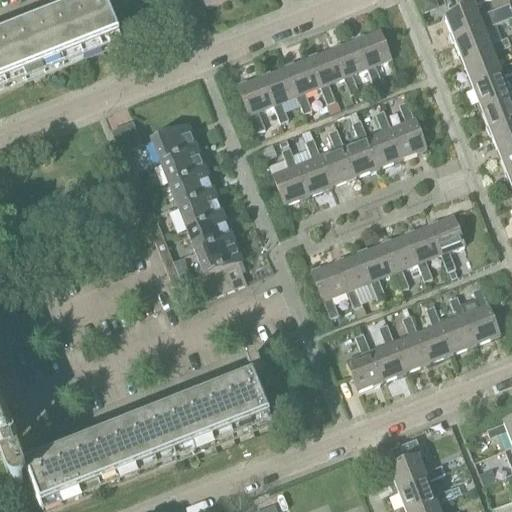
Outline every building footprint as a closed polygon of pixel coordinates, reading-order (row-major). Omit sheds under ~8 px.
[(104,0),(0,41),(0,89),(121,41),(104,1),(105,0),(104,0)] [(202,0),(207,12),(236,0),(202,0)] [(453,0),(460,14),(470,10),(466,0),(453,0)] [(466,0),(470,10),(474,9),(475,8),(481,6),(478,0),(466,0)] [(460,14),(444,20),(454,45),(484,33),(511,22),(511,14),(509,8),(485,17),(487,23),(481,25),(475,8),(474,9),(470,10),(460,14)] [(484,33),(454,45),(463,69),(494,57),(484,33)] [(391,64),(379,34),(355,44),(367,74),(391,64)] [(497,46),(501,54),(510,50),(511,50),(507,42),(497,46)] [(367,74),(355,44),(332,53),(344,83),(367,74)] [(344,83),(332,53),(308,62),(320,92),(344,83)] [(494,57),(463,69),(473,93),(503,80),(494,57)] [(320,92),(308,62),(285,71),(297,102),(320,92)] [(297,102),(285,71),(261,81),(273,111),(297,102)] [(382,87),(378,77),(370,81),(374,90),(382,87)] [(511,102),(503,80),(473,93),(482,116),(511,104),(511,102)] [(273,111),(261,81),(237,90),(249,121),(273,111)] [(359,96),(355,86),(346,90),(350,100),(359,96)] [(335,106),(331,96),(323,99),(327,109),(335,106)] [(511,104),(482,116),(491,139),(511,130),(511,104)] [(312,115),(308,105),(300,108),(303,118),(312,115)] [(411,116),(407,106),(399,109),(399,110),(403,119),(411,116)] [(288,124),(285,114),(276,118),(276,119),(280,128),(288,125),(288,124)] [(387,125),(384,115),(375,119),(379,129),(387,125)] [(261,125),(261,124),(253,127),(257,137),(265,134),(261,125)] [(406,127),(391,133),(403,162),(426,153),(414,124),(406,127)] [(133,125),(111,134),(120,157),(129,153),(129,154),(143,149),(133,125)] [(364,135),(360,125),(352,128),(352,129),(356,138),(364,135)] [(151,145),(160,166),(197,152),(188,130),(151,145)] [(511,130),(491,139),(500,163),(511,158),(511,130)] [(379,172),(403,162),(391,133),(382,136),(368,142),(379,172)] [(310,134),(302,137),(305,147),(314,144),(310,134)] [(337,135),(337,134),(328,137),(332,147),(341,144),(337,135)] [(344,152),(356,181),(379,172),(368,142),(344,152)] [(286,143),(277,147),(279,152),(288,148),(286,143)] [(305,147),(308,153),(293,159),(294,163),(297,170),(309,199),(333,190),(321,160),(314,144),(305,147)] [(160,166),(168,189),(206,174),(197,152),(160,166)] [(321,160),(333,190),(356,181),(344,152),(335,155),(321,160)] [(129,153),(120,157),(128,178),(137,175),(129,154),(129,153)] [(285,166),(294,163),(293,159),(290,153),(281,156),(285,166)] [(511,158),(500,163),(510,187),(511,185),(511,158)] [(297,170),(273,179),(284,209),(309,199),(297,170)] [(168,189),(177,212),(215,197),(206,174),(168,189)] [(146,198),(137,175),(128,178),(137,201),(146,198)] [(177,212),(186,234),(224,219),(215,197),(177,212)] [(155,220),(146,198),(137,201),(146,224),(155,220)] [(186,234),(195,256),(233,242),(224,219),(186,234)] [(164,242),(155,220),(146,224),(155,246),(164,242)] [(441,260),(465,251),(453,221),(429,230),(441,260)] [(441,260),(429,230),(406,240),(417,269),(441,260)] [(417,269),(406,240),(382,249),(394,278),(417,269)] [(172,265),(164,242),(155,246),(163,268),(172,265)] [(242,265),(233,242),(195,256),(204,280),(215,275),(226,271),(237,267),(242,265)] [(394,278),(382,249),(359,258),(371,288),(394,278)] [(359,258),(335,268),(347,297),(371,288),(359,258)] [(456,273),(452,263),(443,266),(447,276),(456,273)] [(182,289),(172,265),(163,268),(173,292),(182,289)] [(242,265),(237,267),(242,277),(246,276),(242,265)] [(242,277),(237,267),(226,271),(235,294),(246,289),(242,277)] [(347,297),(335,268),(311,277),(323,307),(347,297)] [(226,271),(215,275),(224,298),(235,294),(226,271)] [(428,273),(420,276),(420,277),(424,286),(432,283),(428,273)] [(454,274),(449,277),(451,283),(457,281),(454,274)] [(215,275),(204,280),(213,302),(224,298),(215,275)] [(203,306),(213,302),(204,280),(194,284),(203,306)] [(405,282),(397,285),(401,295),(409,292),(406,282),(405,282)] [(386,301),(382,291),(373,294),(377,304),(386,301)] [(464,319),(476,348),(500,339),(488,310),(481,292),(472,295),(475,303),(460,309),(461,311),(464,319)] [(358,300),(350,303),(354,313),(362,310),(358,300)] [(457,302),(457,301),(449,304),(449,305),(453,314),(461,311),(460,309),(457,302)] [(335,310),(326,313),(330,323),(338,320),(339,320),(335,310)] [(432,331),(417,337),(429,367),(452,357),(441,328),(434,310),(425,314),(432,331)] [(441,328),(452,357),(476,348),(464,319),(441,328)] [(414,330),(410,320),(402,323),(406,333),(414,330)] [(389,335),(387,329),(380,332),(379,332),(383,342),(391,339),(389,335)] [(394,346),(406,376),(429,367),(417,337),(394,346)] [(363,338),(355,342),(359,352),(367,348),(364,338),(363,338)] [(394,346),(370,355),(382,385),(406,376),(394,346)] [(357,394),(382,385),(370,355),(346,365),(357,394)] [(248,364),(248,365),(254,380),(79,450),(25,471),(30,484),(41,511),(271,421),(255,381),(264,377),(263,377),(257,361),(256,360),(255,360),(254,359),(252,359),(251,360),(250,360),(250,361),(249,361),(249,362),(248,364)] [(511,423),(503,427),(504,427),(487,434),(490,443),(507,436),(511,448),(511,423)] [(0,452),(9,449),(0,426),(0,452)] [(12,457),(3,461),(14,489),(15,490),(15,491),(16,491),(17,491),(18,492),(19,492),(20,492),(21,491),(22,491),(23,490),(24,489),(24,487),(24,486),(30,484),(25,471),(79,450),(76,444),(77,443),(73,432),(62,437),(61,434),(51,438),(50,442),(48,452),(37,452),(25,452),(24,449),(21,451),(22,453),(12,457)] [(389,472),(399,497),(429,485),(426,477),(419,460),(389,472)] [(442,470),(432,474),(436,482),(446,478),(442,470)] [(491,475),(480,480),(484,489),(495,484),(491,475)] [(429,485),(399,497),(404,511),(428,511),(438,508),(429,485)] [(441,497),(445,506),(454,502),(451,493),(441,497)]
